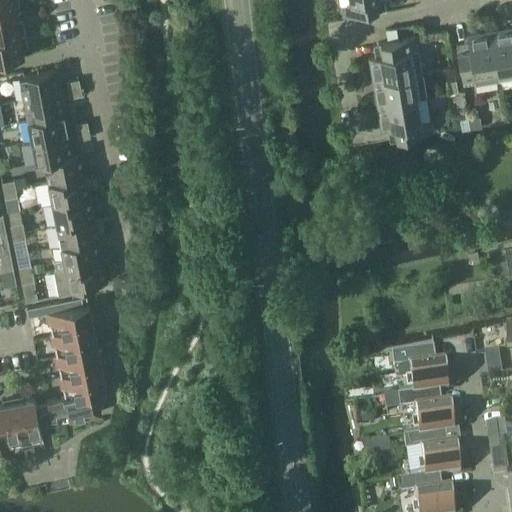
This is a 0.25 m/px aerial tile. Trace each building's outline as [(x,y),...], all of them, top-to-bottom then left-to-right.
[(0,0),(0,13),(16,11),(14,0),(0,0)] [(340,0),(341,2),(343,15),(385,7),(383,0),(340,0)] [(0,35),(26,31),(25,22),(19,23),(16,11),(0,13),(0,35)] [(511,26),(491,30),(500,80),(511,77),(511,26)] [(476,83),(499,80),(500,80),(491,30),(467,34),(468,41),(456,43),(463,85),(476,83)] [(22,40),(28,39),(26,31),(0,35),(0,58),(25,54),(22,40)] [(376,54),(369,55),(373,80),(413,73),(422,71),(416,36),(374,43),(376,54)] [(454,66),(451,51),(433,54),(435,69),(454,66)] [(57,68),(19,75),(24,97),(61,90),(57,68)] [(373,80),(377,104),(417,97),(417,96),(426,94),(422,71),(413,73),(373,80)] [(66,81),(68,88),(81,86),(79,78),(66,81)] [(456,79),(448,80),(450,92),(458,90),(456,79)] [(82,94),(81,86),(68,88),(70,97),(82,94)] [(24,97),(28,118),(65,111),(61,90),(24,97)] [(430,119),(421,120),(417,97),(377,104),(381,128),(389,127),(391,139),(432,132),(430,119)] [(32,140),(70,132),(65,111),(28,118),(32,140)] [(481,126),(479,115),(469,117),(469,121),(470,127),(481,126)] [(469,121),(469,117),(460,118),(462,129),(470,127),(469,121)] [(75,123),(77,131),(89,128),(87,120),(75,123)] [(91,137),(89,128),(77,131),(78,139),(91,137)] [(37,161),(45,160),(44,159),(74,153),(70,132),(32,140),(37,161)] [(82,151),(74,153),(44,159),(45,160),(49,180),(86,173),(82,151)] [(49,180),(53,202),(90,194),(86,173),(49,180)] [(2,181),(3,189),(16,187),(14,179),(2,181)] [(20,208),(16,187),(3,189),(8,211),(20,208)] [(90,194),(53,202),(57,223),(94,215),(90,194)] [(24,229),(23,221),(20,208),(8,211),(12,231),(24,229)] [(57,223),(61,244),(99,236),(94,215),(57,223)] [(26,238),(24,229),(12,231),(13,240),(26,238)] [(6,232),(0,233),(0,255),(11,254),(6,232)] [(61,244),(64,257),(53,260),(55,267),(103,258),(99,236),(61,244)] [(19,251),(27,249),(26,241),(17,243),(19,251)] [(16,253),(19,266),(20,274),(33,272),(31,263),(32,263),(30,250),(16,253)] [(0,255),(0,265),(2,277),(15,275),(11,254),(0,255)] [(107,280),(103,258),(55,267),(55,268),(54,268),(59,294),(77,290),(76,286),(107,280)] [(38,298),(33,272),(20,274),(26,300),(38,298)] [(16,283),(15,275),(2,277),(4,286),(16,283)] [(68,299),(70,307),(78,306),(84,305),(84,304),(82,296),(68,299)] [(55,301),(56,310),(70,307),(68,299),(55,301)] [(55,301),(41,304),(43,312),(46,312),(56,310),(55,301)] [(84,304),(84,305),(78,306),(70,307),(56,310),(46,312),(49,324),(51,323),(53,332),(97,323),(95,314),(92,314),(89,303),(84,304)] [(29,315),(43,312),(41,304),(27,307),(29,315)] [(99,334),(97,323),(53,332),(51,332),(53,345),(55,344),(57,353),(98,345),(96,335),(99,334)] [(507,349),(511,348),(511,323),(503,325),(507,349)] [(103,356),(100,356),(98,345),(57,353),(55,354),(58,366),(60,365),(61,374),(105,365),(103,356)] [(505,369),(501,346),(486,349),(490,372),(505,369)] [(398,395),(398,396),(449,388),(445,359),(436,360),(434,348),(392,354),(394,368),(409,366),(413,393),(398,395)] [(64,387),(66,395),(66,396),(97,390),(97,391),(107,389),(105,377),(108,377),(105,365),(61,374),(59,375),(62,387),(64,387)] [(404,437),(455,430),(451,401),(442,402),(440,390),(449,389),(449,388),(398,396),(400,409),(415,407),(419,435),(404,437)] [(101,411),(97,391),(97,390),(66,396),(66,395),(46,400),(50,421),(101,411)] [(24,398),(23,395),(13,397),(21,442),(21,444),(34,441),(33,439),(43,437),(35,396),(24,398)] [(12,443),(21,442),(13,397),(3,399),(3,402),(0,403),(0,456),(3,455),(1,448),(13,445),(12,443)] [(455,430),(404,437),(406,451),(421,449),(425,476),(461,471),(457,442),(448,443),(446,432),(455,430)] [(489,440),(490,448),(504,446),(503,438),(489,440)] [(389,441),(363,445),(364,457),(390,453),(389,441)] [(33,442),(23,444),(26,456),(35,454),(33,442)] [(507,471),(504,446),(490,448),(494,473),(507,471)] [(454,511),(451,486),(442,487),(440,475),(461,472),(461,471),(425,476),(398,480),(399,481),(400,489),(400,494),(415,492),(418,511),(454,511)] [(390,490),(400,489),(399,481),(389,482),(390,490)]
